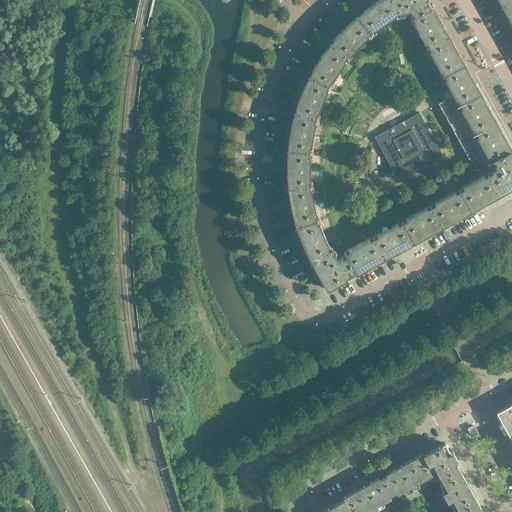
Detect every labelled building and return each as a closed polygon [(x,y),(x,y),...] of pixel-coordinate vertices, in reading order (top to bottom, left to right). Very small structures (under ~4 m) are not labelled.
[(395,15),(398,13),(400,16),(401,16),(391,0),(378,0),(377,1),(372,4),(367,8),(356,16),(372,34),(372,33),(371,32),(374,29),(375,31),(381,27),(390,20),(396,17),(395,15)] [(391,0),(401,16),(400,14),(403,12),(404,14),(410,11),(411,15),(412,14),(414,12),(416,16),(431,7),(427,0),(391,0)] [(511,0),(502,7),(511,25),(511,0)] [(449,36),(433,6),(431,7),(416,16),(411,19),(412,20),(413,19),(415,22),(413,23),(425,44),(427,43),(428,46),(427,47),(427,48),(449,36)] [(363,41),(368,37),(367,35),(370,33),(371,34),(372,34),(356,16),(347,24),(343,29),(338,34),(330,43),(348,58),(347,56),(349,54),(351,55),(355,49),(363,41)] [(465,64),(449,36),(427,48),(429,47),(431,51),(429,52),(441,73),(442,72),(444,75),(442,76),(443,76),(465,64)] [(341,67),(345,61),(344,60),(346,57),(348,59),(348,58),(330,43),(322,54),(315,64),(309,76),(330,87),(330,86),(328,85),(330,82),(332,83),(335,77),(341,67)] [(472,77),(465,64),(443,76),(443,77),(445,76),(447,79),(445,80),(450,89),(451,92),(445,96),(446,99),(438,103),(470,161),(478,157),(507,141),(472,77)] [(320,108),(324,97),(327,91),(326,90),(327,86),(329,87),(330,87),(309,76),(303,88),(298,99),(294,112),(317,118),(315,117),(316,114),(318,115),(320,108)] [(312,140),(314,129),(316,122),(314,122),(315,118),(317,119),(317,118),(294,112),(291,124),(290,130),(287,150),(311,152),(311,151),(309,151),(309,147),(311,147),(312,140)] [(438,146),(429,130),(419,112),(400,123),(394,126),(374,137),(397,179),(436,158),(442,154),(438,146)] [(511,154),(511,152),(511,151),(511,149),(507,141),(478,157),(487,173),(500,195),(511,188),(511,154)] [(310,174),(310,169),(310,163),(310,156),(308,156),(308,152),(311,152),(287,150),(287,163),(287,176),(288,188),(311,186),(311,185),(309,185),(309,182),(311,182),(310,174)] [(500,195),(487,173),(488,175),(485,177),(484,175),(463,187),(464,189),(460,190),(459,189),(471,211),(500,195)] [(315,208),(314,203),(313,197),(312,190),(309,190),(309,186),(311,186),(288,188),(289,201),(292,214),(296,226),(318,219),(318,218),(316,219),(315,215),(317,215),(315,208)] [(471,211),(459,189),(458,189),(459,191),(456,193),(455,191),(434,203),(435,204),(432,206),(431,204),(430,205),(442,227),(471,211)] [(442,227),(430,205),(431,207),(427,209),(426,207),(405,218),(406,220),(403,222),(402,220),(414,243),(442,227)] [(326,240),(324,235),(322,230),(320,223),(318,224),(316,220),(318,220),(318,219),(296,226),(300,238),(303,245),(305,250),(311,261),(330,251),(328,248),(330,247),(326,240)] [(414,243),(402,220),(401,221),(402,223),(399,224),(398,223),(388,228),(387,227),(387,226),(386,226),(385,226),(385,225),(384,225),(384,226),(383,226),(382,227),(382,228),(381,228),(382,229),(383,231),(377,234),(378,236),(374,238),(373,236),(385,258),(399,251),(414,243)] [(385,258),(373,236),(372,236),(373,238),(370,240),(369,238),(348,250),(349,252),(346,253),(345,252),(344,252),(347,258),(355,273),(356,274),(385,258)] [(355,273),(347,258),(343,260),(342,257),(342,256),(338,258),(335,253),(333,254),(332,251),(333,250),(333,249),(330,251),(311,261),(319,275),(319,276),(327,290),(347,279),(346,277),(355,273)] [(511,403),(496,412),(511,440),(511,439),(511,403)] [(476,432),(473,425),(467,428),(471,435),(476,432)] [(456,463),(458,462),(453,452),(450,453),(445,443),(424,454),(423,453),(415,457),(426,478),(437,473),(442,481),(460,471),(456,463)] [(423,494),(418,483),(426,478),(415,457),(385,473),(386,475),(380,479),(379,477),(350,493),(360,511),(365,511),(371,509),(372,511),(389,511),(390,510),(387,504),(388,499),(391,498),(390,496),(396,493),(397,495),(400,493),(404,494),(408,500),(410,501),(423,494)] [(460,471),(442,481),(439,483),(443,490),(433,495),(440,510),(443,510),(449,507),(453,508),(454,510),(475,498),(460,471)] [(360,511),(350,493),(342,497),(343,499),(322,511),(323,511),(360,511)] [(483,511),(475,498),(454,510),(455,511),(454,511),(483,511)]
